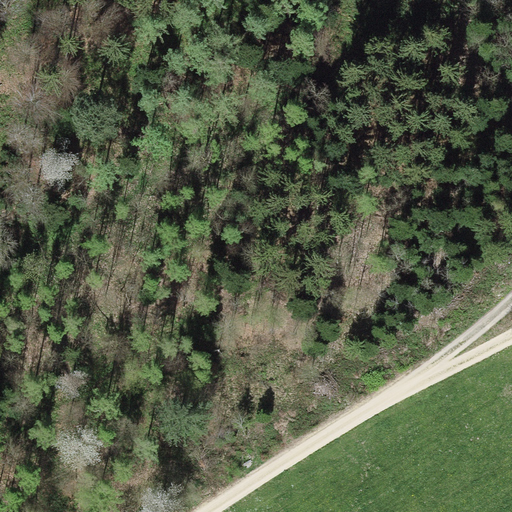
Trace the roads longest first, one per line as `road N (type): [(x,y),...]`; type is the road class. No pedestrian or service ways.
road 1 (track): [(207,511),(389,398),(511,333)]
road 2 (track): [(511,266),(389,398)]
